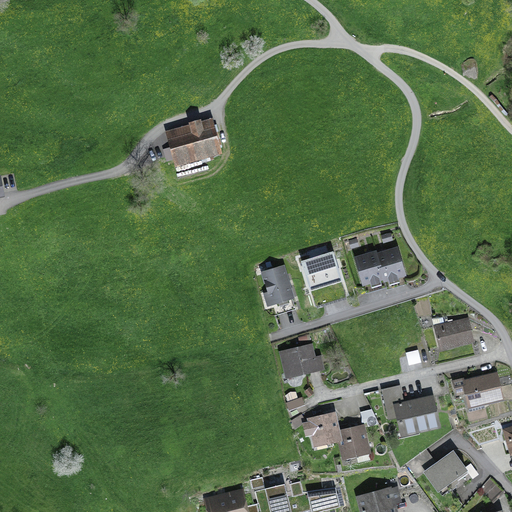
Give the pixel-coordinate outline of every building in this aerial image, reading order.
[(209,123),(162,134),(170,168),(217,157),(209,123)] [(358,246),(357,239),(349,242),(351,248),(358,246)] [(377,255),(384,278),(385,280),(405,275),(397,249),(377,255)] [(333,252),(302,262),(309,285),(328,279),(330,283),(341,280),(333,252)] [(384,278),(377,255),(376,252),(355,258),(363,284),(384,278)] [(283,267),(263,273),(272,303),(292,297),(283,267)] [(468,321),(436,329),(441,349),(473,341),(468,321)] [(310,349),(276,355),(281,382),(322,374),(319,357),(312,359),(310,349)] [(463,380),(454,382),(457,393),(465,391),(469,407),(502,399),(496,375),(463,383),(463,380)] [(398,388),(380,392),(386,422),(392,421),(395,439),(436,431),(429,398),(401,404),(398,388)] [(316,446),(340,441),(338,433),(334,415),(310,421),(311,424),(307,425),(309,434),(313,433),(316,446)] [(362,427),(338,433),(340,441),(344,458),(368,452),(362,427)] [(511,429),(499,433),(507,457),(511,455),(511,429)] [(440,493),(468,474),(453,453),(425,472),(440,493)] [(291,511),(285,484),(267,488),(272,511),(291,511)] [(398,487),(360,497),(364,511),(395,511),(393,503),(401,501),(398,487)] [(339,488),(309,494),(312,511),(321,511),(343,508),(339,488)] [(242,511),(238,493),(198,502),(199,511),(242,511)]
